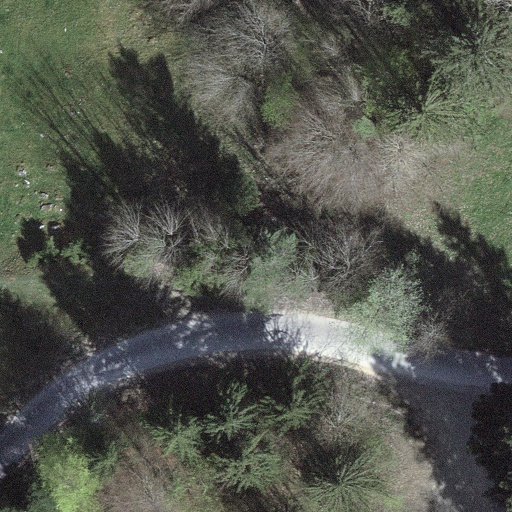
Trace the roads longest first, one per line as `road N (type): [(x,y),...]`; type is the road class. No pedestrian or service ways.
road 1 (unclassified): [(511,379),(379,364),(302,341),(222,338),(145,356),(73,390),(0,457)]
road 2 (track): [(475,511),(460,377)]
